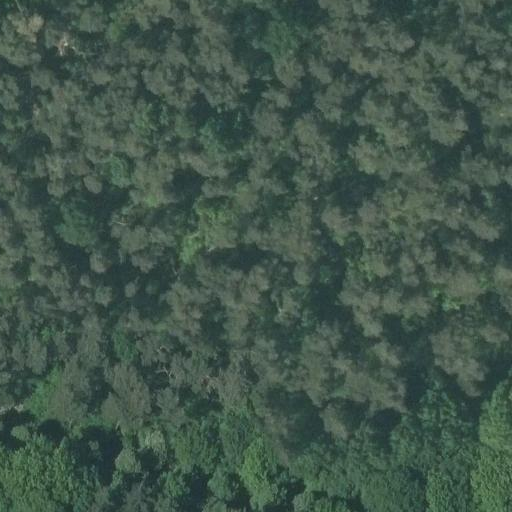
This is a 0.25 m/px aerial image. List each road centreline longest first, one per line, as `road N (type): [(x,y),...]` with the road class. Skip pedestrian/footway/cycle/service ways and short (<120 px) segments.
road 1 (track): [(511,385),(364,423),(276,0)]
road 2 (track): [(364,423),(0,425)]
road 3 (tertiary): [(160,511),(0,469)]
